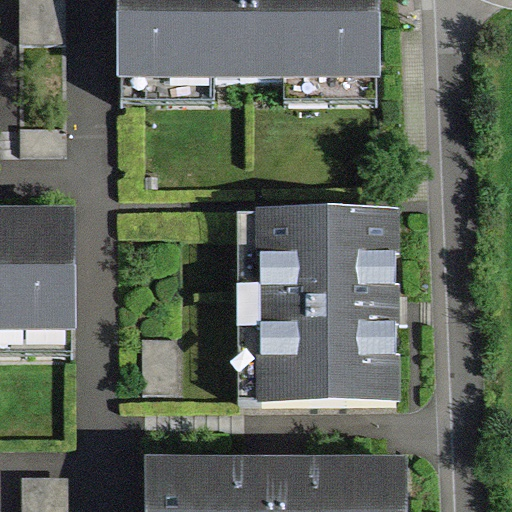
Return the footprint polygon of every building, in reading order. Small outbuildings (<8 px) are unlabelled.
[(67,0),(20,0),(20,158),(67,158),(67,0)] [(118,0),(119,78),(124,78),(124,102),(210,101),(209,76),(286,75),(287,104),(374,103),(374,78),(382,78),(381,0),(118,0)] [(68,330),(74,330),(72,208),(0,208),(0,355),(68,355),(68,330)] [(400,213),(235,216),(239,412),(404,409),(402,302),(400,213)] [(407,511),(406,450),(248,453),(143,454),(143,511),(407,511)] [(62,511),(62,480),(20,481),(20,511),(62,511)]
